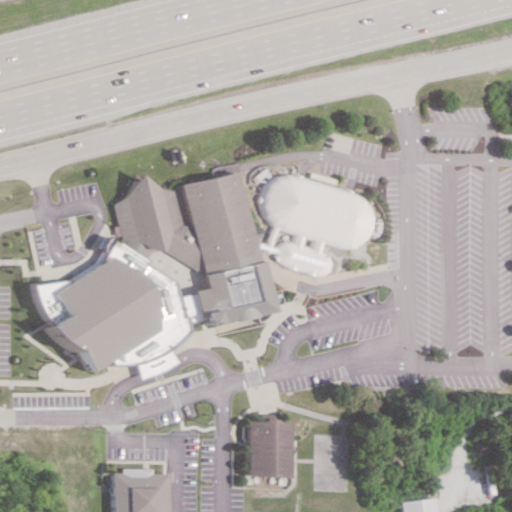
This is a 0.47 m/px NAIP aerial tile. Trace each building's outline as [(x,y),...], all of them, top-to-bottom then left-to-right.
[(259,314),(239,173),(177,181),(183,227),(175,224),(170,191),(129,176),(123,193),(108,203),(113,236),(134,254),(148,252),(194,269),(197,290),(169,294),(168,287),(109,238),(91,260),(61,280),(17,285),(56,345),(67,349),(82,371),(99,360),(106,366),(147,360),(143,371),(146,375),(170,360),(163,350),(182,328),(181,325),(259,314)] [(359,194),(284,174),(260,180),(255,198),(264,232),(272,230),(287,233),(285,239),(266,244),(258,250),(267,252),(270,265),(309,276),(322,273),(324,263),(322,256),(314,253),(316,243),(335,248),(361,242),(366,221),(359,194)] [(240,420),(239,476),(282,477),(283,421),(240,420)] [(107,472),(105,511),(163,511),(164,473),(147,472),(147,468),(116,467),(116,472),(107,472)] [(397,501),(398,511),(431,511),(429,497),(397,501)]
